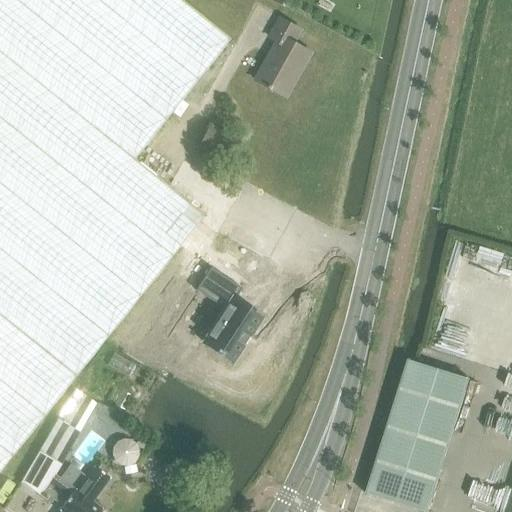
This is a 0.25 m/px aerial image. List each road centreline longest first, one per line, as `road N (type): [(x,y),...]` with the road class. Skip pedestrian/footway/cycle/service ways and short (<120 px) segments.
road 1 (tertiary): [(353,356),(427,0)]
road 2 (tertiary): [(353,356),(279,511)]
road 3 (tertiary): [(308,511),(338,438),(353,356)]
